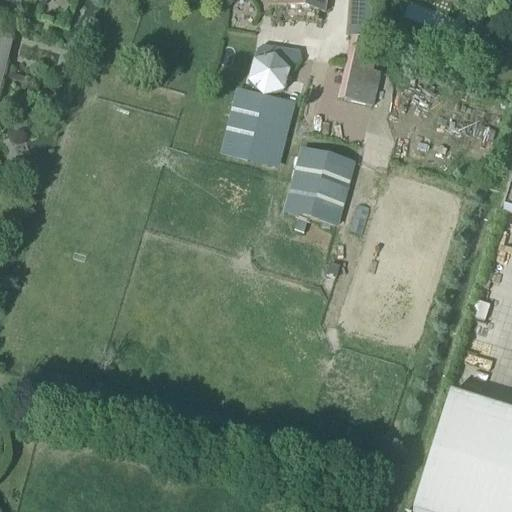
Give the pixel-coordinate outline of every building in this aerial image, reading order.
[(0,0),(0,10),(17,15),(20,5),(0,0)] [(269,0),(268,7),(324,16),(326,0),(269,0)] [(350,0),(349,19),(348,39),(376,44),(372,22),(368,0),(350,0)] [(406,14),(425,21),(424,24),(445,32),(450,17),(411,2),(406,14)] [(0,88),(16,25),(0,21),(0,88)] [(343,103),(371,110),(379,77),(371,76),(375,45),(355,42),(350,71),(343,103)] [(254,65),(249,85),(263,99),(283,94),(288,75),(273,60),(254,65)] [(219,158),(274,172),(290,107),(235,93),(219,158)] [(300,152),(282,217),(336,232),(354,166),(300,152)] [(511,182),(502,215),(511,218),(511,182)] [(328,269),(325,278),(335,281),(338,272),(328,269)] [(511,511),(511,417),(449,398),(413,511),(511,511)]
